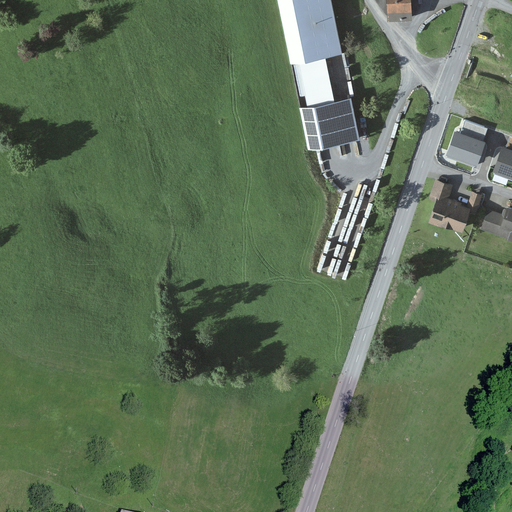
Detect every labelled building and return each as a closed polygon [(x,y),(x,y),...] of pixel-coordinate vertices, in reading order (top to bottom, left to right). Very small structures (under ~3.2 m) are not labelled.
[(278,0),(290,61),(342,50),(332,0),(278,0)] [(386,0),(388,17),(412,16),(410,0),(386,0)] [(308,147),(360,136),(351,93),(299,103),(308,147)] [(452,129),(444,154),(475,165),(484,140),(452,129)] [(433,205),(438,207),(448,211),(455,191),(440,186),(433,205)] [(475,196),(467,217),(472,219),(475,220),(483,199),(475,196)] [(480,226),(500,234),(508,214),(488,206),(480,226)] [(438,207),(430,227),(464,240),(472,219),(467,217),(448,211),(438,207)] [(500,234),(509,237),(508,242),(511,243),(511,209),(509,209),(508,214),(500,234)]
